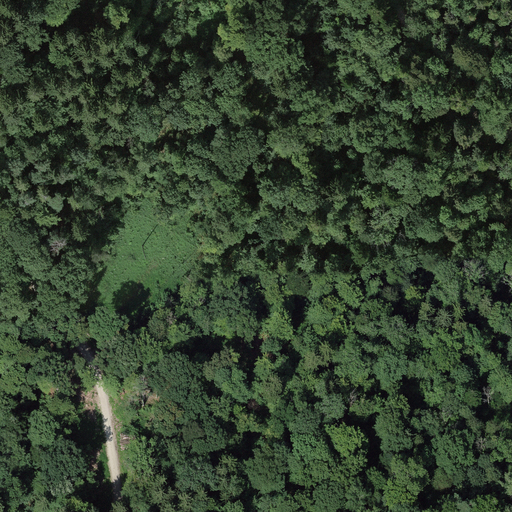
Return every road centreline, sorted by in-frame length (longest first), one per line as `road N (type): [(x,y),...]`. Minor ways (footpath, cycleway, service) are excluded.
road 1 (track): [(120,511),(97,368),(0,219)]
road 2 (track): [(392,0),(511,126)]
